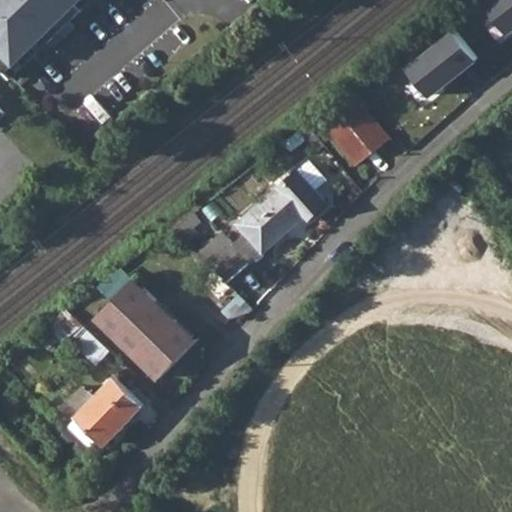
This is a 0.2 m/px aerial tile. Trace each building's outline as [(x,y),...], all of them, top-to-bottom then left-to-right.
[(0,0),(0,52),(15,68),(83,0),(0,0)] [(511,0),(488,0),(481,5),(503,37),(511,31),(511,0)] [(223,21),(215,27),(223,35),(224,34),(231,29),(223,21)] [(454,29),(401,68),(425,101),(479,61),(454,29)] [(374,148),(352,120),(361,114),(349,98),(320,121),(353,163),(374,148)] [(0,123),(9,116),(0,107),(0,123)] [(361,114),(352,120),(374,148),(382,141),(361,114)] [(309,117),(300,125),(319,150),(328,143),(309,117)] [(236,222),(246,233),(261,250),(263,252),(305,217),(309,220),(329,202),(316,186),(326,176),(310,158),(236,222)] [(193,209),(172,226),(187,241),(198,231),(193,225),(200,220),(193,209)] [(220,231),(196,251),(227,281),(237,272),(248,262),(232,244),(220,231)] [(246,233),(232,244),(248,262),(261,250),(246,233)] [(237,272),(227,281),(242,297),(252,287),(237,272)] [(135,278),(96,316),(159,378),(199,340),(135,278)] [(67,309),(39,330),(53,344),(62,337),(65,340),(84,325),(67,309)] [(80,341),(98,359),(111,346),(93,329),(80,341)] [(83,386),(69,398),(81,410),(75,415),(106,445),(145,405),(115,375),(94,395),(83,386)] [(184,511),(167,491),(150,505),(156,511),(184,511)]
